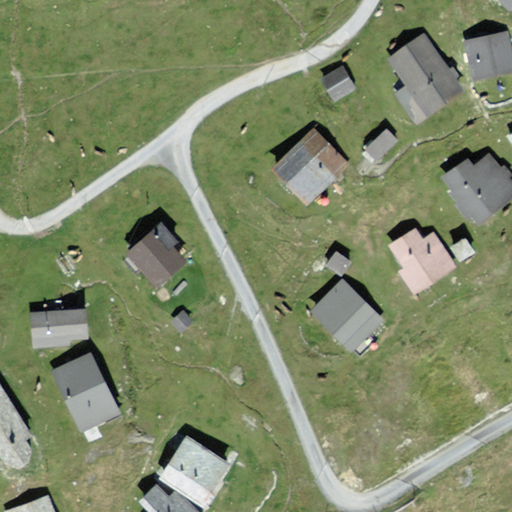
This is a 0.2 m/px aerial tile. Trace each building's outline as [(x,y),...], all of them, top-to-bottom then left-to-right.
[(511,34),(474,47),(486,84),(511,75),(511,34)] [(475,94),(430,39),(397,65),(442,121),(475,94)] [(347,70),(330,82),(344,104),(362,93),(347,70)] [(355,168),(319,134),(281,173),(316,208),(355,168)] [(384,168),(406,146),(396,137),(375,159),(384,168)] [(511,171),(491,151),(455,187),(497,229),(511,213),(511,171)] [(166,226),(134,257),(169,293),(201,263),(166,226)] [(429,226),(396,252),(432,296),(465,270),(429,226)] [(481,241),(468,251),(480,266),(493,256),(481,241)] [(343,257),(335,270),(346,277),(355,265),(343,257)] [(347,282),(319,315),(370,359),(398,326),(347,282)] [(98,313),(37,318),(39,351),(101,346),(98,313)] [(191,315),(179,325),(188,336),(200,326),(191,315)] [(60,377),(90,435),(134,412),(104,355),(60,377)] [(9,380),(0,386),(0,454),(7,465),(12,461),(21,474),(36,477),(51,466),(51,453),(42,441),(48,437),(9,380)] [(218,511),(243,467),(193,439),(168,484),(218,511)] [(184,511),(162,495),(148,511),(184,511)] [(66,511),(60,501),(42,511),(66,511)]
